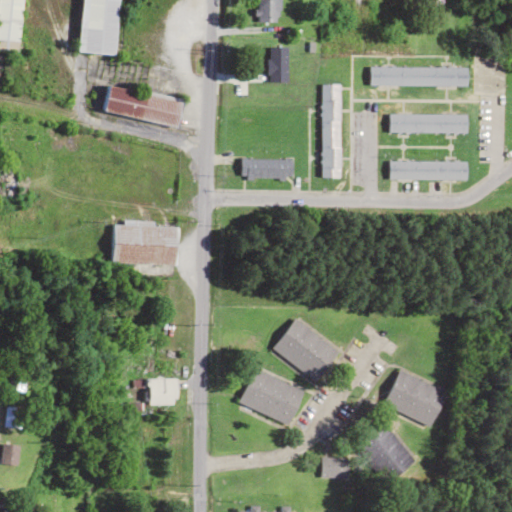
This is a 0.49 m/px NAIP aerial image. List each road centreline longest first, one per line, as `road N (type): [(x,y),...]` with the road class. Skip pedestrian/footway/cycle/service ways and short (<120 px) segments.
road 1 (residential): [(198,511),(211,0)]
road 2 (residential): [(203,197),(444,201),(480,189),(511,165)]
road 3 (residential): [(199,466),(275,455),(306,434),(380,335)]
